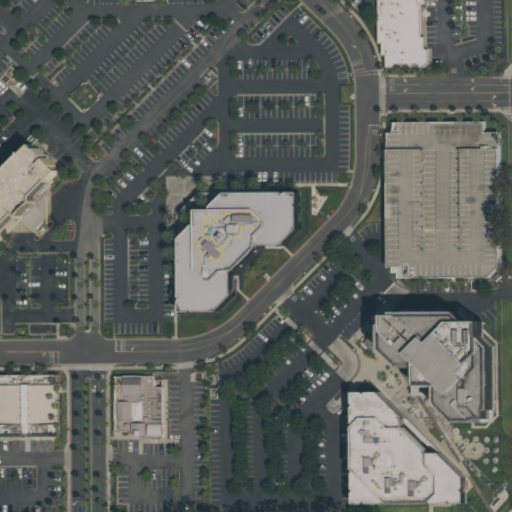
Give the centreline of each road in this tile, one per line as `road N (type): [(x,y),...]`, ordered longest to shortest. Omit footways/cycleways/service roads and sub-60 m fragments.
road 1 (residential): [(88,353),(0,353),(343,26),(364,60),(368,96),(367,183),(358,206),(224,341),(182,353),(88,353)]
road 2 (residential): [(368,96),(511,97)]
road 3 (residential): [(88,353),(86,226)]
